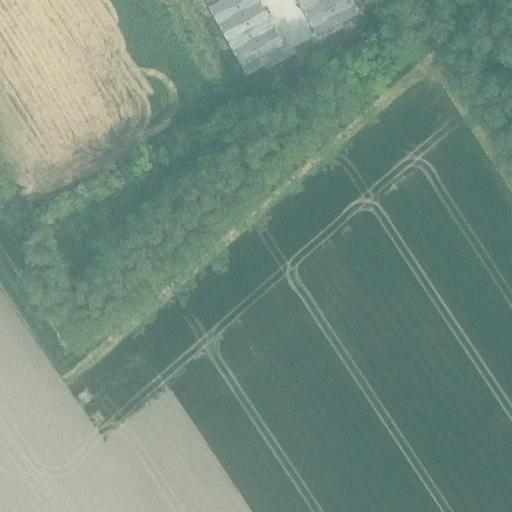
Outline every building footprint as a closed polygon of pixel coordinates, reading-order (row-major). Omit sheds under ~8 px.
[(259,0),(217,0),(207,6),(221,31),(264,8),(259,0)] [(296,0),(302,9),(318,0),(296,0)] [(351,0),(318,0),(302,9),(316,35),(358,12),(351,0)] [(264,8),(221,31),(235,57),(278,33),(264,8)] [(278,33),(235,57),(245,74),(287,50),(278,33)]
